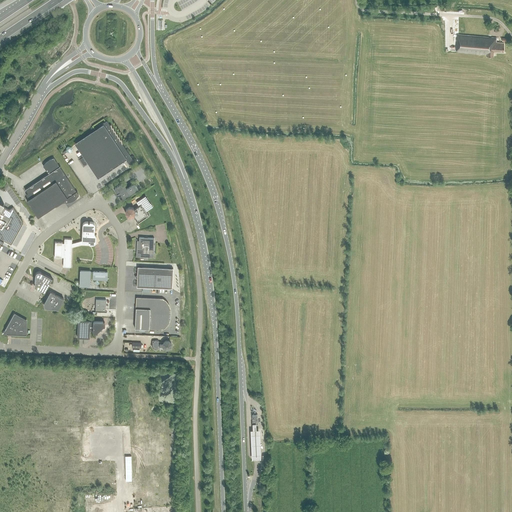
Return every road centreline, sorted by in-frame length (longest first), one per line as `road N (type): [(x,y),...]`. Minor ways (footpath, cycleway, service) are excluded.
road 1 (primary): [(246,511),(236,300),(224,229),(157,85)]
road 2 (primary): [(186,178),(211,289),(223,511)]
road 3 (unclassified): [(121,231),(116,353),(0,346)]
road 4 (primary): [(41,90),(77,71),(118,81),(186,178)]
road 5 (unclassified): [(0,311),(37,240),(90,201),(100,201),(121,231)]
road 6 (primary): [(124,58),(186,178)]
